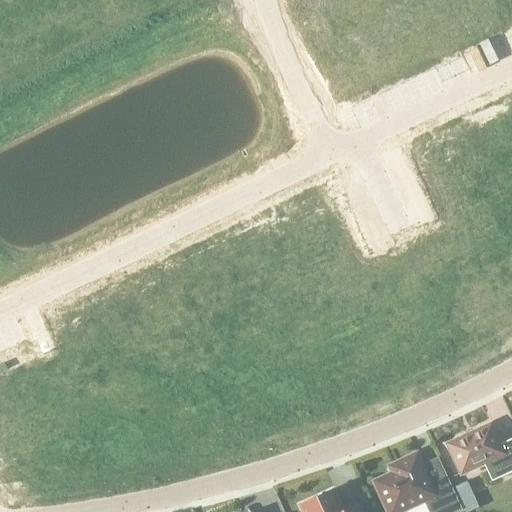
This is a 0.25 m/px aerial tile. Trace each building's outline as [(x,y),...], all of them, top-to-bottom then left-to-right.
[(511,102),(510,98),(488,109),(508,149),(511,147),(511,102)] [(477,114),(454,125),(473,165),(497,154),(477,114)] [(454,125),(430,136),(449,177),(473,165),(454,125)] [(430,136),(405,147),(425,189),(449,177),(430,136)] [(325,186),(307,195),(321,223),(325,232),(343,223),(325,186)] [(307,195),(291,203),(305,231),(321,223),(307,195)] [(291,203),(274,210),(288,239),(305,231),(291,203)] [(274,210),(257,218),(271,247),(288,239),(274,210)] [(257,218),(238,228),(252,257),(271,247),(257,218)] [(234,230),(214,239),(229,269),(248,260),(234,230)] [(214,239),(198,247),(212,277),(229,269),(214,239)] [(198,247),(181,255),(196,285),(212,277),(198,247)] [(181,255),(165,263),(180,293),(196,285),(181,255)] [(165,263),(148,270),(163,301),(180,293),(165,263)] [(465,267),(433,281),(457,329),(488,313),(465,267)] [(142,274),(121,284),(136,314),(156,304),(142,274)] [(121,284),(105,291),(119,322),(136,314),(121,284)] [(105,291),(89,299),(103,329),(119,322),(105,291)] [(404,307),(382,318),(401,357),(425,346),(416,327),(430,320),(418,295),(402,303),(404,307)] [(89,299),(72,307),(73,308),(87,337),(103,329),(89,299)] [(73,308),(50,318),(67,355),(90,345),(87,337),(73,308)] [(382,318),(360,329),(358,325),(342,333),(354,357),(368,350),(378,369),(401,357),(382,318)] [(323,329),(285,347),(308,394),(346,375),(323,329)] [(285,347),(247,365),(270,412),(308,394),(285,347)] [(226,359),(189,378),(212,424),(250,406),(226,359)] [(189,378),(150,396),(173,443),(212,424),(189,378)] [(15,391),(0,398),(0,431),(29,418),(15,391)] [(29,418),(0,431),(0,451),(2,456),(0,457),(0,460),(5,472),(9,470),(11,474),(48,457),(29,418)] [(446,445),(460,475),(498,458),(506,475),(511,472),(511,441),(511,440),(499,446),(489,425),(446,445)] [(402,469),(392,474),(373,483),(386,511),(401,511),(425,501),(430,511),(452,511),(458,510),(444,480),(430,487),(415,455),(399,463),(402,469)] [(460,503),(470,499),(464,484),(454,488),(460,503)] [(357,511),(355,507),(343,511),(341,511),(332,491),(319,497),(299,506),(302,511),(357,511)]
